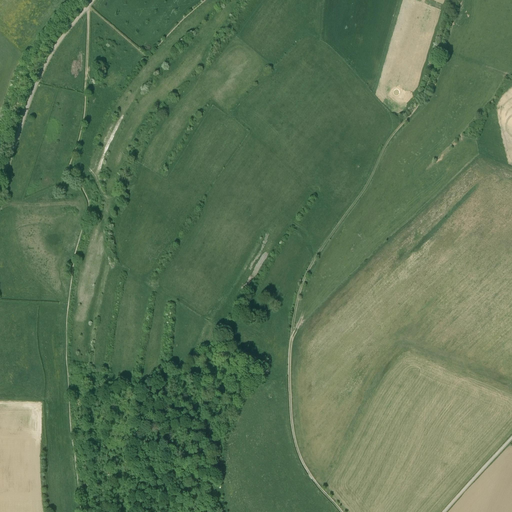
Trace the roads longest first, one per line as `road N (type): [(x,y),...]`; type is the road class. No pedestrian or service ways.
road 1 (track): [(453,0),(418,102),(311,263),(296,302),(292,432),(302,464),(341,511)]
road 2 (unclassified): [(92,0),(46,62),(0,181)]
